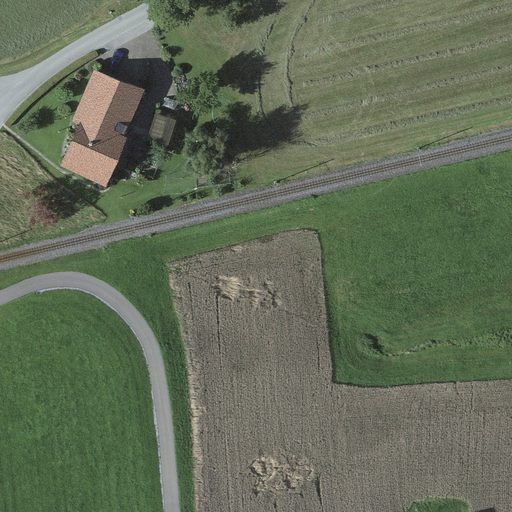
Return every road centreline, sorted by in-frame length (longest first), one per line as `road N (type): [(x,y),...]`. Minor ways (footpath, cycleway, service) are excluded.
road 1 (track): [(0,299),(49,280),(83,281),(124,303),(153,359),(168,511)]
road 2 (unclassified): [(164,0),(97,34),(9,93),(0,108)]
